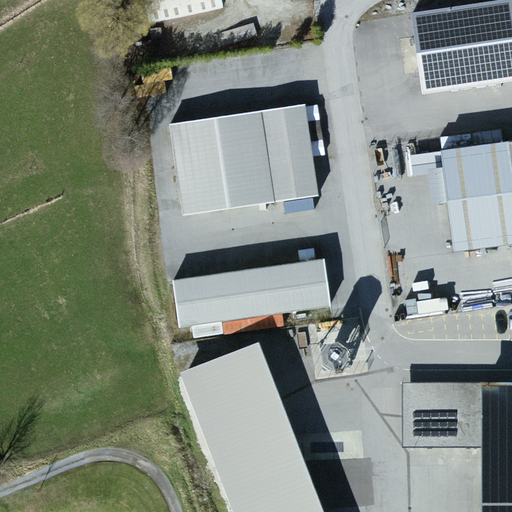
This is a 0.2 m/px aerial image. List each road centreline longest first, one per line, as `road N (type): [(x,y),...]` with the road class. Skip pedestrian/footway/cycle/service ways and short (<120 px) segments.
road 1 (unclassified): [(511,361),(404,360),(382,344),(371,319),(329,35),(338,15),(363,0)]
road 2 (track): [(176,511),(158,472),(125,452),(68,459),(0,490)]
